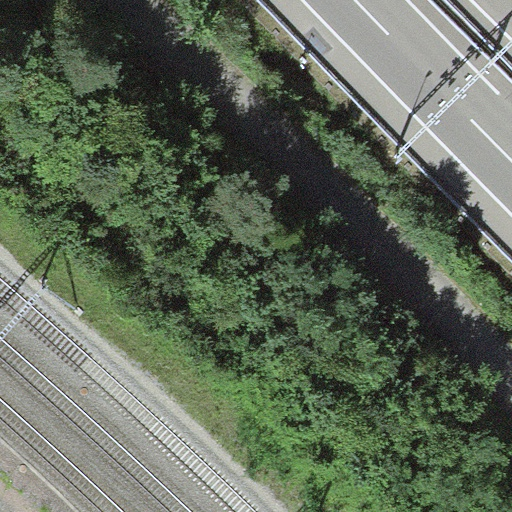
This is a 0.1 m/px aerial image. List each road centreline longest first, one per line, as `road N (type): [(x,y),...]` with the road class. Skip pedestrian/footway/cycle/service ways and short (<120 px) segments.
road 1 (residential): [(113,0),(511,390)]
road 2 (motorway): [(352,0),(511,163)]
